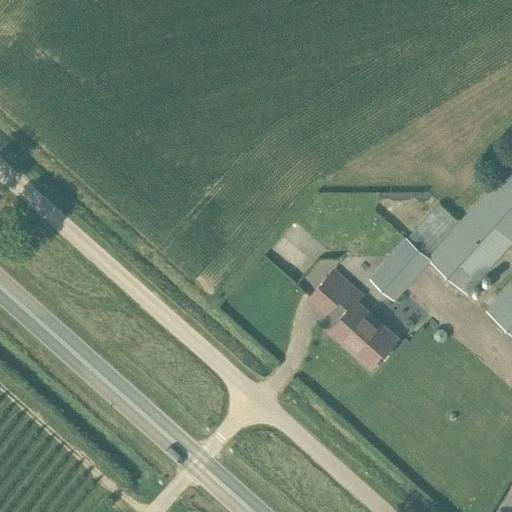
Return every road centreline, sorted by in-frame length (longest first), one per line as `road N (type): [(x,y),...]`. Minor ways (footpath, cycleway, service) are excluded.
road 1 (unclassified): [(255,401),(0,167)]
road 2 (primary): [(196,462),(0,287)]
road 3 (unclassified): [(381,511),(255,401)]
